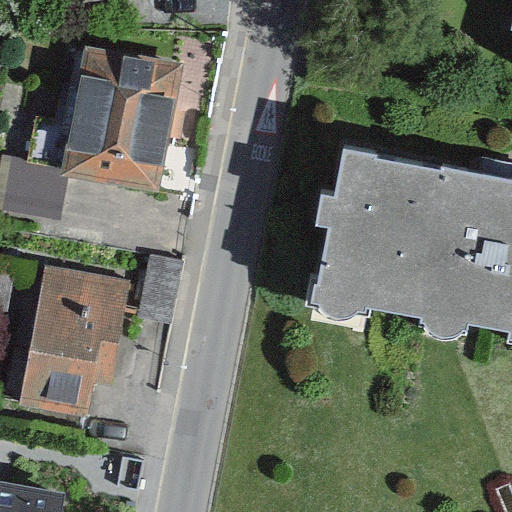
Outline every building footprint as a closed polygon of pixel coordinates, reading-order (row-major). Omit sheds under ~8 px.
[(177,62),(89,46),(67,162),(155,178),(177,62)] [(305,279),(460,304),(486,168),(332,138),(305,279)] [(72,167),(8,155),(0,194),(0,208),(62,221),(65,203),(72,167)] [(511,325),(511,172),(508,172),(486,168),(460,304),(504,312),(501,324),(511,325)] [(187,264),(154,257),(142,318),(174,324),(187,264)] [(15,273),(0,270),(0,309),(9,311),(15,273)] [(128,285),(48,270),(24,393),(84,405),(90,374),(110,378),(128,285)] [(5,464),(0,463),(0,511),(52,511),(59,474),(5,464)]
